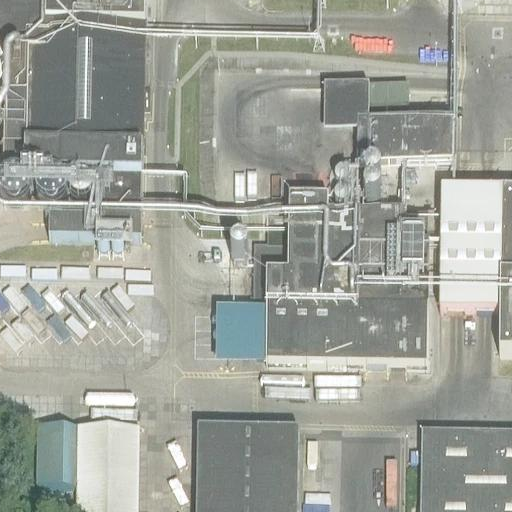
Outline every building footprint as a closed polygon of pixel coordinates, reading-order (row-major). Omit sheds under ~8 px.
[(139,213),(138,213),(140,115),(147,115),(147,95),(141,95),(142,0),(0,0),(0,69),(3,69),(1,179),(99,181),(99,212),(95,212),(95,222),(47,221),(47,243),(138,244),(139,213)] [(356,126),(355,166),(357,166),(356,172),(372,173),(372,177),(434,178),(434,169),(449,169),(450,128),(366,126),(367,93),(323,93),(323,126),(356,126)] [(511,195),(442,194),(439,317),(497,319),(496,359),(511,359),(511,195)] [(265,370),(425,372),(427,249),(433,249),(433,218),(327,217),(327,200),(289,199),(289,216),(267,215),(267,250),(253,249),(252,311),(265,311),(265,370)] [(137,511),(139,433),(37,431),(36,493),(76,494),(75,511),(137,511)] [(196,433),(195,511),(295,511),(297,434),(196,433)] [(511,511),(511,438),(419,436),(417,511),(511,511)]
